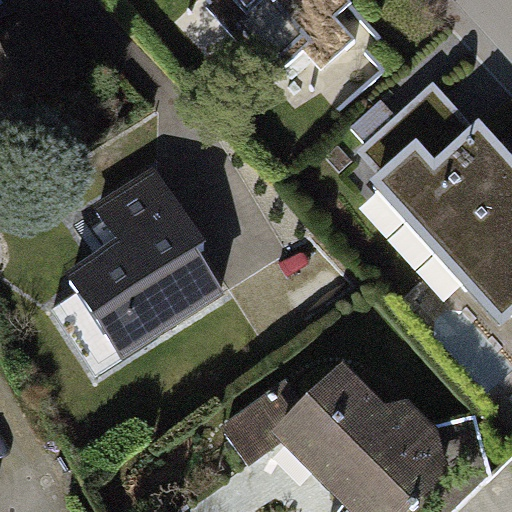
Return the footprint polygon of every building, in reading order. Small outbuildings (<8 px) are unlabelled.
[(181,0),(267,89),(350,10),(340,0),(181,0)] [(0,29),(0,43),(25,104),(93,76),(64,4),(0,29)] [(511,343),(511,176),(431,94),(360,163),(383,187),(370,200),(511,344),(511,343)] [(201,259),(153,186),(90,223),(117,258),(66,290),(120,372),(223,310),(189,266),(201,259)] [(275,455),(335,511),(433,511),(453,495),(445,449),(410,414),(384,419),(343,377),(302,402),(295,388),(221,440),(247,476),(275,455)]
